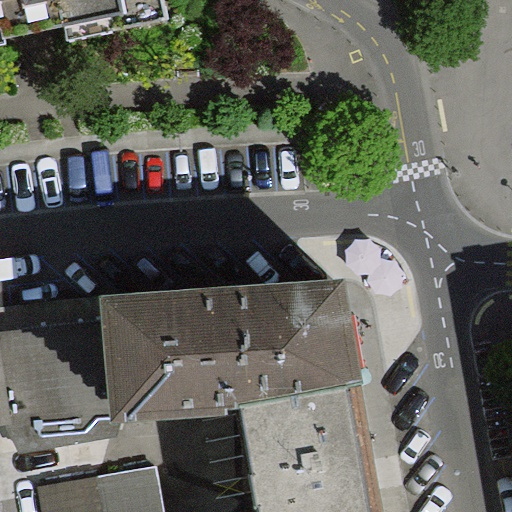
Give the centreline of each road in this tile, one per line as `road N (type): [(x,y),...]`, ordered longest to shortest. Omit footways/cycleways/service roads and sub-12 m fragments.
road 1 (residential): [(0,249),(345,215),(391,220),(434,240)]
road 2 (residential): [(479,511),(434,240)]
road 3 (residential): [(434,240),(397,76),(374,32),(329,0)]
